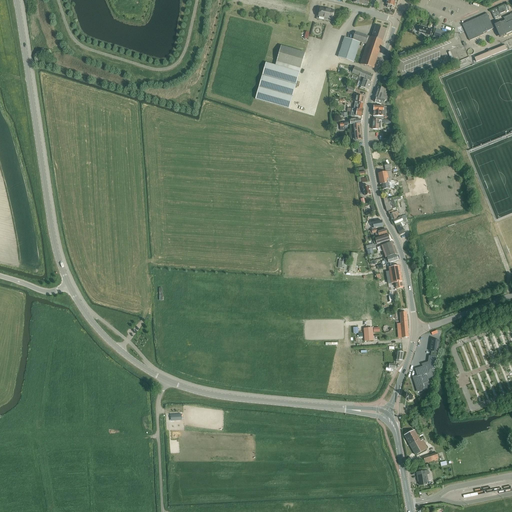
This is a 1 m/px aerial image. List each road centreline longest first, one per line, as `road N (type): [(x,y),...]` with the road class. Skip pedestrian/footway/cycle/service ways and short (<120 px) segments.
road 1 (tertiary): [(415,329),(367,141),(367,114),(395,20)]
road 2 (tertiary): [(68,286),(52,235),(16,0)]
road 3 (tertiary): [(384,416),(220,396),(166,381)]
road 4 (tertiary): [(166,381),(102,334),(68,286)]
road 5 (unclassified): [(162,511),(157,401),(166,381)]
